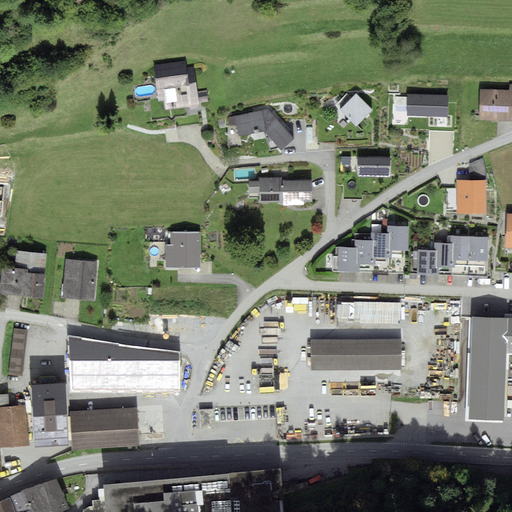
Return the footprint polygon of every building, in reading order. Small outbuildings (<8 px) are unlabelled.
[(185,61),(153,66),(159,102),(163,101),(165,110),(189,107),(191,109),(194,109),(197,108),(197,106),(199,105),(199,103),(197,92),(193,67),(187,68),(185,61)] [(509,90),(480,89),(479,120),(511,121),(511,107),(511,106),(511,84),(509,84),(509,90)] [(207,91),(197,92),(199,103),(208,101),(207,91)] [(346,93),(334,105),(356,126),(372,110),(355,94),(351,98),(346,93)] [(448,117),(449,95),(408,94),(408,97),(395,97),(395,106),(407,107),(407,116),(448,117)] [(268,109),(228,117),(228,125),(237,125),(239,136),(264,131),(281,150),(294,138),(268,109)] [(317,143),(335,143),(335,124),(317,124),(317,143)] [(389,157),(358,157),(357,176),(389,177),(389,157)] [(482,158),(469,164),(469,180),(486,180),(488,180),(482,158)] [(259,181),(249,181),(249,193),(259,193),(260,203),(280,202),(280,206),(303,205),(303,202),(312,202),(312,180),(282,181),(282,178),(259,178),(259,181)] [(469,180),(456,180),(457,213),(486,213),(486,180),(469,180)] [(355,248),(336,248),(336,255),(339,255),(338,272),(359,272),(359,269),(370,269),(370,265),(376,265),(376,262),(387,262),(387,258),(392,258),(392,257),(405,257),(405,251),(408,252),(409,227),(388,226),(388,234),(371,233),(371,241),(355,240),(355,248)] [(200,267),(200,232),(170,232),(170,244),(165,244),(165,268),(200,267)] [(434,251),(418,250),(418,252),(412,251),(411,271),(416,272),(416,274),(439,275),(439,267),(455,268),(455,261),(487,262),(488,237),(451,236),(451,244),(435,243),(434,251)] [(359,269),(359,272),(408,273),(408,274),(416,274),(416,272),(411,271),(412,251),(408,252),(405,251),(405,257),(392,257),(392,258),(387,258),(387,262),(376,262),(376,265),(370,265),(370,269),(359,269)] [(14,268),(28,269),(25,296),(44,298),(46,274),(45,274),(47,255),(16,252),(14,268)] [(98,262),(66,260),(62,298),(95,300),(98,262)] [(487,277),(487,262),(455,261),(455,268),(439,267),(439,275),(487,277)] [(0,293),(25,296),(28,269),(14,268),(2,267),(0,288),(0,293)] [(511,352),(511,317),(472,316),(468,419),(503,420),(506,352),(511,352)] [(28,330),(14,329),(9,375),(23,376),(28,330)] [(401,339),(311,340),(311,371),(401,370),(401,339)] [(92,342),(69,342),(69,376),(168,376),(168,353),(92,353),(92,342)] [(65,383),(31,385),(35,447),(69,445),(65,383)] [(0,447),(28,446),(25,405),(9,406),(8,394),(0,394),(0,447)] [(137,407),(69,411),(72,450),(139,446),(137,407)] [(203,429),(215,428),(214,408),(201,408),(203,429)] [(285,511),(281,467),(103,484),(105,499),(92,501),(93,506),(82,510),(82,511),(285,511)] [(60,511),(69,509),(56,479),(23,492),(33,511),(60,511)] [(33,511),(23,492),(10,498),(15,511),(33,511)] [(15,511),(10,498),(0,501),(0,511),(15,511)]
